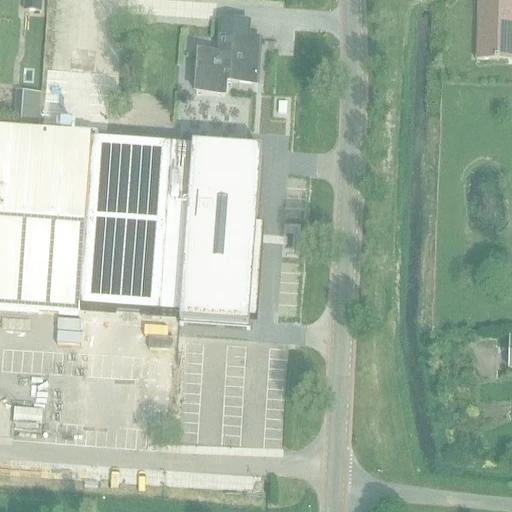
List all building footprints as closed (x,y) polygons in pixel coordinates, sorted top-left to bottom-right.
[(40,0),(24,0),(24,11),(40,12),(40,0)] [(511,0),(478,0),(476,61),(508,62),(511,62),(511,0)] [(226,83),(256,86),(260,41),(248,40),(250,24),(222,22),(222,24),(221,38),(220,38),(220,39),(221,39),(219,56),(199,55),(195,95),(224,97),(226,83)] [(13,118),(12,128),(37,130),(40,93),(15,91),(15,92),(13,118)] [(206,128),(205,142),(226,144),(227,129),(206,128)] [(0,131),(0,312),(79,318),(80,311),(199,319),(250,323),(252,288),(255,246),(261,154),(192,149),(165,147),(91,142),(92,138),(32,134),(0,131)] [(25,366),(24,391),(34,392),(36,367),(25,366)] [(59,394),(71,395),(73,369),(60,368),(59,394)] [(78,381),(76,417),(88,417),(87,429),(111,430),(112,418),(136,419),(137,383),(78,381)] [(10,400),(9,417),(38,418),(39,401),(10,400)]
